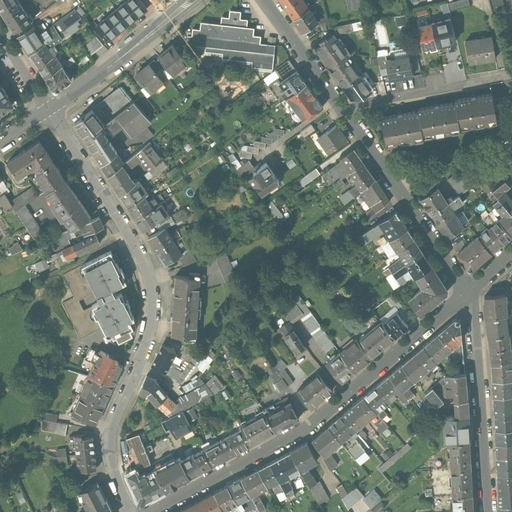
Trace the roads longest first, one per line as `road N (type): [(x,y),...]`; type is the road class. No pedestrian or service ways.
road 1 (residential): [(48,109),(132,243),(152,291),(148,337),(108,442),(129,511)]
road 2 (residential): [(466,294),(301,429),(152,511)]
road 3 (residential): [(466,294),(342,107)]
road 4 (residential): [(485,511),(466,294)]
road 5 (tertiary): [(48,109),(192,0)]
road 6 (residential): [(511,76),(342,107)]
road 7 (residential): [(342,107),(264,0)]
